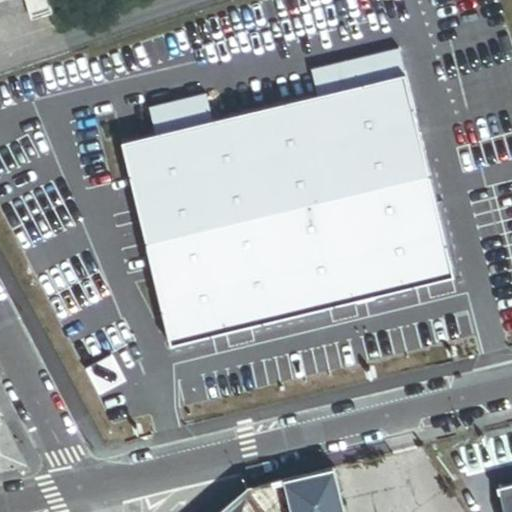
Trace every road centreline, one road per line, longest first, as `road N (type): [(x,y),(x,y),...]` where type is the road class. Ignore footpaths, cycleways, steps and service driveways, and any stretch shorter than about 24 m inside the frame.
road 1 (residential): [(511,386),(86,489)]
road 2 (residential): [(86,489),(0,318)]
